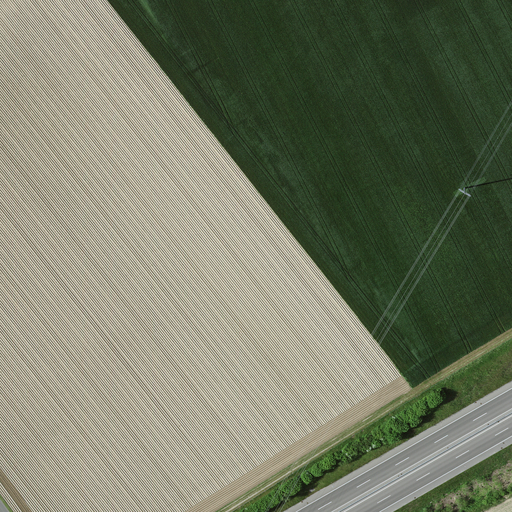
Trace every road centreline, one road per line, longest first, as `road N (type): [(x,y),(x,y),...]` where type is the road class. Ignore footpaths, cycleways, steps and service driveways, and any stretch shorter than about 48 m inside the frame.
road 1 (motorway): [(511,399),(314,511)]
road 2 (motorway): [(361,511),(511,425)]
